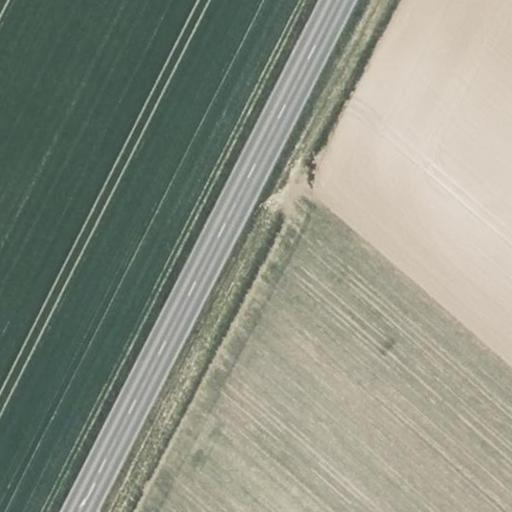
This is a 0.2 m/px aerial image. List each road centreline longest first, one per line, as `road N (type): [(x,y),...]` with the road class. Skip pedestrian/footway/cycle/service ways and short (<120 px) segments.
road 1 (track): [(379,0),(128,511)]
road 2 (secondary): [(87,511),(337,0)]
